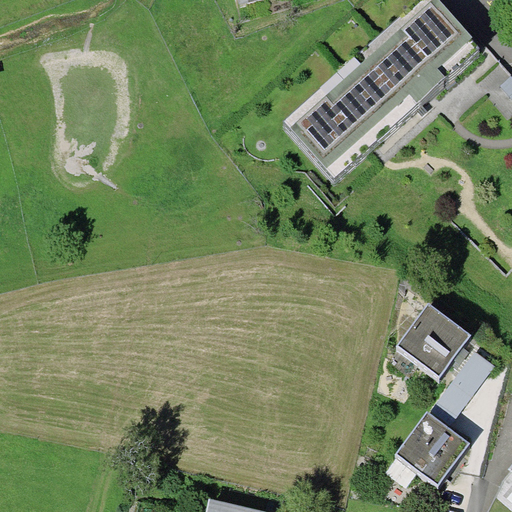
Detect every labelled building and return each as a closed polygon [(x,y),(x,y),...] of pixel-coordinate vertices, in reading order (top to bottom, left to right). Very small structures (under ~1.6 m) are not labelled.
[(439,0),(418,0),(283,121),(335,179),(482,47),(439,0)] [(511,99),(511,76),(500,86),(511,99)] [(471,335),(428,303),(396,346),(439,378),(453,359),(462,347),(471,335)] [(469,352),(462,347),(453,359),(460,364),(469,352)] [(475,352),(430,412),(450,427),(495,367),(475,352)] [(430,412),(427,410),(395,454),(438,486),(470,442),(450,427),(430,412)] [(268,511),(208,498),(205,511),(268,511)]
